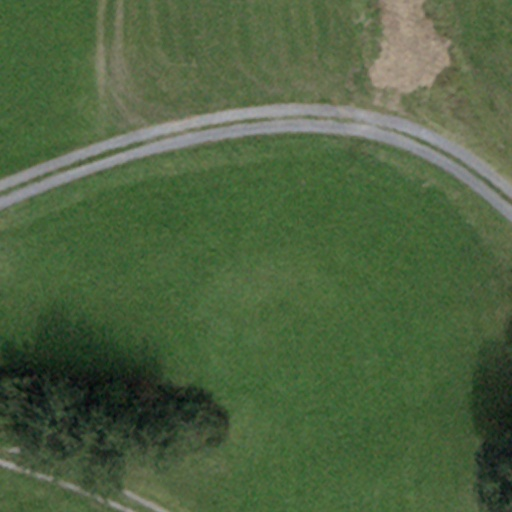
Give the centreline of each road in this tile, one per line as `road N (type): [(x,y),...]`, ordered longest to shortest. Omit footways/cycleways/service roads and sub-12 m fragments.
road 1 (track): [(511,165),(431,101),(349,74),(264,70),(162,89),(0,152)]
road 2 (track): [(0,416),(152,475),(207,511)]
